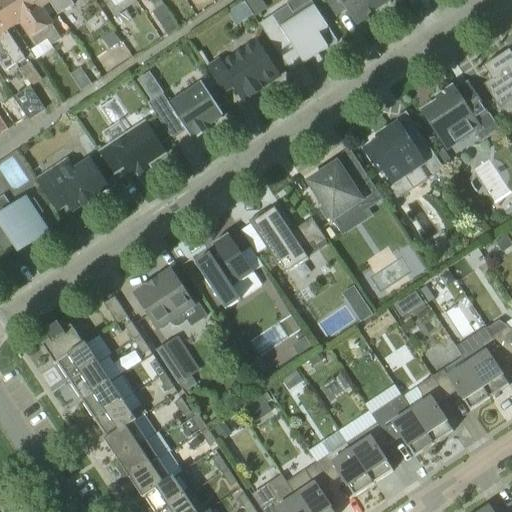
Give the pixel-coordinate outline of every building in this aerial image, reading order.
[(38,46),(48,40),(21,0),(0,0),(0,4),(16,28),(21,25),(32,41),(34,39),(38,46)] [(61,22),(50,6),(45,0),(21,0),(48,40),(52,46),(62,39),(53,27),(61,22)] [(45,0),(50,6),(51,5),(59,16),(75,5),(73,2),(75,0),(45,0)] [(169,13),(161,1),(160,0),(150,0),(157,11),(154,13),(158,20),(169,13)] [(243,0),(244,1),(253,14),(255,16),(268,7),(263,0),(243,0)] [(392,1),(391,0),(324,0),(336,18),(346,11),(358,29),(370,21),(367,15),(374,11),(376,12),(392,1)] [(253,14),(244,1),(227,12),(236,25),(253,14)] [(338,43),(311,1),(294,12),(289,6),(260,25),(278,53),(291,45),(304,65),(338,43)] [(10,32),(16,28),(0,4),(0,40),(16,65),(27,58),(10,32)] [(127,11),(120,16),(125,24),(133,20),(127,11)] [(113,31),(102,38),(109,50),(120,43),(113,31)] [(0,61),(7,71),(16,65),(0,40),(0,61)] [(278,76),(255,41),(223,62),(220,58),(211,65),(206,68),(223,94),(234,87),(243,99),(278,76)] [(509,50),(484,67),(486,70),(493,81),(485,86),(496,103),(500,109),(511,101),(511,54),(511,53),(509,50)] [(197,54),(206,68),(211,65),(202,51),(197,54)] [(21,69),(33,87),(43,80),(30,63),(21,69)] [(78,86),(88,80),(81,68),(71,75),(78,86)] [(224,117),(201,83),(169,104),(162,94),(164,92),(150,71),(139,79),(153,101),(148,104),(171,138),(184,129),(191,139),(224,117)] [(468,83),(456,91),(453,87),(436,99),(438,102),(422,113),(444,146),(472,128),(482,143),(500,131),(468,83)] [(30,87),(14,98),(27,117),(30,121),(46,111),(30,87)] [(1,106),(15,126),(27,117),(14,98),(14,97),(1,106)] [(0,133),(8,129),(0,116),(0,133)] [(167,154),(146,122),(99,152),(114,176),(124,169),(130,178),(167,154)] [(434,155),(430,148),(419,131),(408,139),(406,135),(398,123),(391,128),(378,136),(381,140),(373,145),(371,141),(362,147),(381,176),(384,174),(392,187),(406,178),(413,189),(444,169),(434,155)] [(434,155),(444,169),(444,170),(453,164),(443,149),(434,155)] [(109,190),(88,159),(53,183),(46,173),(36,180),(58,214),(69,207),(73,213),(83,207),(84,209),(96,201),(95,199),(109,190)] [(337,179),(330,168),(316,177),(313,191),(324,207),(320,210),(327,221),(330,219),(333,224),(357,208),(379,194),(359,164),(337,179)] [(0,249),(5,257),(17,249),(19,252),(48,233),(37,217),(43,212),(35,200),(30,203),(27,197),(12,207),(4,196),(0,199),(0,249)] [(291,233),(277,213),(275,209),(267,215),(265,212),(249,222),(276,265),(280,262),(287,272),(307,259),(302,250),(314,242),(317,247),(326,240),(312,219),(291,233)] [(476,221),(466,227),(472,237),(482,230),(476,221)] [(511,243),(505,233),(494,240),(503,253),(511,246),(511,243)] [(254,274),(240,252),(229,235),(212,246),(216,251),(195,265),(226,310),(242,300),(234,287),(254,274)] [(194,305),(183,289),(173,272),(136,297),(159,332),(171,324),(172,325),(176,327),(179,327),(183,325),(185,321),(185,318),(184,317),(181,314),(194,305)] [(344,293),(362,321),(373,313),(355,286),(344,293)] [(427,286),(421,290),(428,302),(434,298),(427,286)] [(416,292),(396,305),(403,316),(423,302),(416,292)] [(128,317),(126,314),(115,297),(104,304),(117,324),(128,317)] [(511,329),(508,328),(500,321),(488,329),(487,329),(493,338),(507,359),(511,355),(511,329)] [(134,340),(140,336),(131,322),(125,326),(134,340)] [(57,365),(86,345),(86,344),(84,345),(72,326),(64,332),(59,324),(45,333),(50,341),(43,345),(56,366),(57,365)] [(140,336),(134,340),(143,354),(149,350),(140,336)] [(157,351),(179,385),(201,371),(179,337),(157,351)] [(305,337),(293,345),(299,356),(312,348),(305,337)] [(507,359),(493,338),(463,358),(490,399),(509,386),(496,366),(507,359)] [(70,383),(99,364),(86,345),(57,365),(70,383)] [(317,355),(309,361),(313,367),(321,361),(317,355)] [(471,412),(490,399),(463,358),(463,359),(449,367),(432,378),(447,399),(457,392),(471,412)] [(159,378),(165,374),(156,360),(150,365),(159,378)] [(82,402),(111,383),(99,364),(70,383),(82,402)] [(285,379),(291,387),(302,380),(296,372),(285,379)] [(165,374),(159,378),(168,392),(175,387),(165,374)] [(436,406),(447,399),(432,378),(418,388),(423,396),(423,402),(411,410),(434,445),(454,433),(436,406)] [(398,382),(369,401),(375,410),(395,396),(400,404),(409,398),(398,382)] [(95,421),(124,402),(111,383),(82,402),(95,421)] [(266,404),(272,401),(267,393),(261,397),(266,404)] [(266,404),(261,397),(244,408),(254,424),(272,412),(266,404)] [(190,412),(181,398),(175,402),(184,416),(190,412)] [(107,439),(136,420),(124,402),(95,421),(107,439)] [(342,442),(380,420),(374,410),(336,432),(342,442)] [(415,458),(434,445),(411,410),(400,417),(393,413),(377,424),(391,446),(402,439),(415,458)] [(201,433),(208,428),(199,415),(193,419),(201,433)] [(118,460),(147,441),(135,423),(137,421),(136,420),(107,439),(105,440),(118,460)] [(224,422),(212,430),(220,442),(232,434),(224,422)] [(381,453),(391,446),(377,424),(361,434),(363,442),(351,450),(374,485),(393,472),(381,453)] [(208,428),(201,433),(210,446),(216,442),(208,428)] [(199,434),(188,441),(193,450),(204,443),(199,434)] [(159,461),(160,460),(147,441),(118,460),(131,479),(159,461)] [(355,498),(374,485),(351,450),(340,457),(332,453),(317,463),(330,484),(341,477),(355,498)] [(183,473),(182,472),(170,453),(160,460),(159,461),(131,479),(144,499),(145,498),(175,478),(183,473)] [(222,473),(228,469),(219,455),(213,459),(222,473)] [(333,511),(320,491),(330,484),(317,463),(306,470),(287,483),(289,486),(295,496),(305,511),(333,511)] [(228,469),(222,473),(231,487),(237,483),(228,469)] [(154,511),(164,511),(187,497),(175,478),(145,498),(154,511)] [(305,511),(295,496),(289,486),(274,495),(269,488),(255,498),(263,511),(305,511)] [(247,511),(253,508),(244,494),(238,498),(247,511)] [(196,511),(187,497),(164,511),(196,511)]
